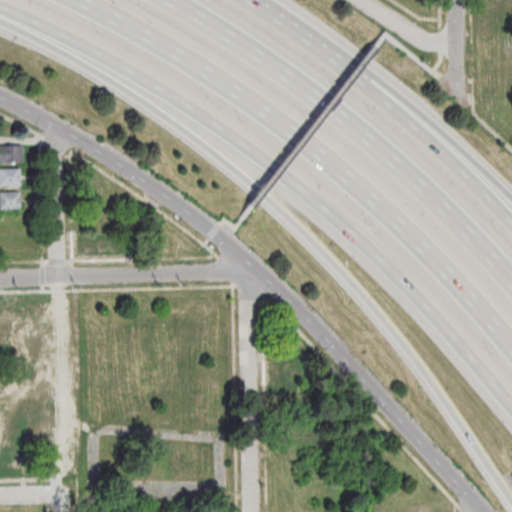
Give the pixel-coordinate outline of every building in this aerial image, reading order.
[(0,146),(22,146),(22,163),(0,163),(0,146)] [(0,169),(19,169),(19,186),(0,186),(0,169)] [(0,193),(18,193),(19,210),(0,210),(0,193)] [(93,230),(117,230),(117,211),(93,211),(93,230)] [(22,214),(0,213),(0,231),(22,232),(22,214)] [(93,253),(119,253),(119,236),(93,236),(93,253)] [(25,354),(42,354),(42,302),(25,302),(25,354)] [(286,363),(305,363),(305,380),(283,380),(283,368),(286,368),(286,363)] [(0,459),(14,459),(13,422),(23,421),(21,382),(0,382),(0,386),(1,402),(0,401),(0,459)]
